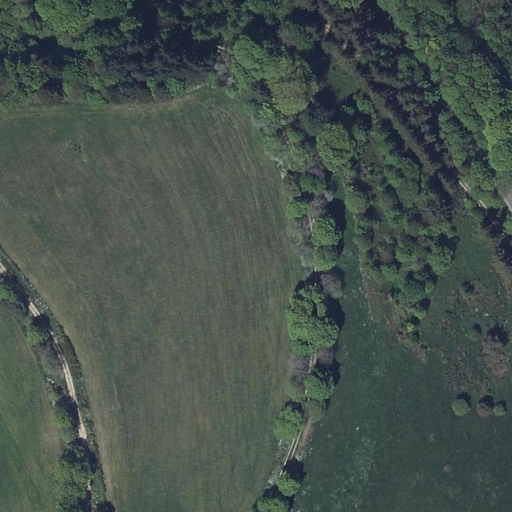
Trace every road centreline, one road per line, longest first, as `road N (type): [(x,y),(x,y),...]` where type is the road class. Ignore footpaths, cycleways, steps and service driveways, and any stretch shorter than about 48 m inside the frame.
road 1 (track): [(118,0),(133,19),(192,35),(257,75),(295,141),(316,300),(306,415),(265,511)]
road 2 (track): [(511,243),(397,86),(280,0)]
road 3 (track): [(0,270),(51,330),(76,405),(92,486),(88,511)]
road 4 (unclassified): [(390,0),(445,78),(511,210)]
